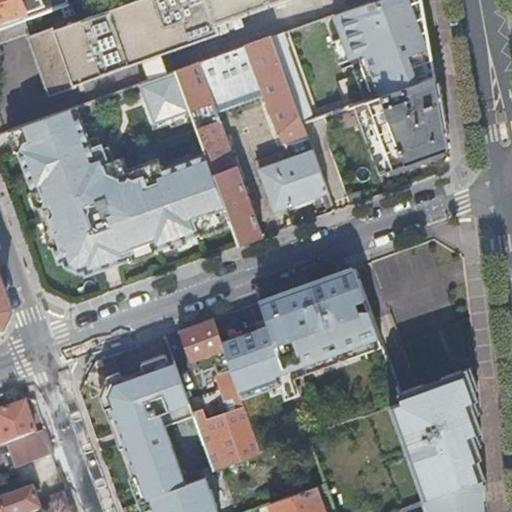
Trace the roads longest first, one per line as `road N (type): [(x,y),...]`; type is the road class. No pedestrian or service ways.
road 1 (residential): [(40,351),(460,200),(511,193)]
road 2 (secondary): [(511,173),(481,0)]
road 3 (residential): [(97,511),(40,351)]
